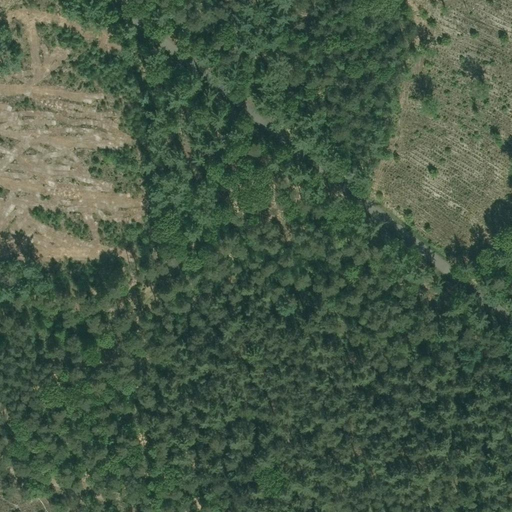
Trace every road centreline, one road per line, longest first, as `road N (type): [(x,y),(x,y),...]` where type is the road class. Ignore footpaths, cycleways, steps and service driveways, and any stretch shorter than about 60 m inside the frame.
road 1 (unclassified): [(511,321),(112,0)]
road 2 (track): [(0,451),(121,329),(222,205),(236,179),(248,109)]
road 3 (track): [(0,471),(150,511)]
